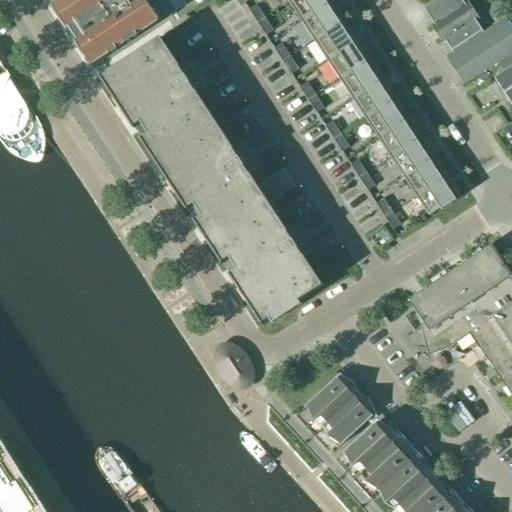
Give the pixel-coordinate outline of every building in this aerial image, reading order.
[(63,0),(53,7),(55,9),(56,8),(71,31),(70,32),(71,33),(72,32),(77,39),(75,40),(77,42),(78,41),(93,64),(92,65),(93,67),(161,24),(160,22),(148,4),(153,0),(63,0)] [(302,22),(334,2),(332,0),(293,0),(289,3),(302,22)] [(484,34),(461,0),(435,0),(423,8),(453,54),(450,56),(446,59),(464,86),(511,54),(511,27),(507,19),(484,34)] [(315,42),(346,21),(334,2),(302,22),(315,42)] [(257,24),(266,18),(257,6),(250,11),(249,10),(248,11),(257,24)] [(266,18),(257,24),(266,37),(267,37),(266,36),(274,31),(266,18)] [(327,61),(359,41),(346,21),(315,42),(327,61)] [(180,68),(161,39),(100,79),(263,327),(324,287),(304,257),(308,255),(291,230),(288,232),(251,175),(254,173),(238,148),(234,150),(197,93),(200,91),(184,66),(180,68)] [(340,81),(372,60),(359,41),(327,61),(340,81)] [(283,63),(291,57),(283,44),(275,50),(275,49),(274,49),(283,63)] [(291,57),(283,63),(291,76),(292,76),(292,75),(300,70),(291,57)] [(353,100),(384,80),(372,60),(340,81),(353,100)] [(511,68),(495,80),(511,106),(511,126),(504,132),(511,144),(511,68)] [(365,120),(397,99),(384,80),(353,100),(365,120)] [(308,102),(317,96),(308,83),(300,88),(299,88),(308,102)] [(317,96),(308,102),(317,115),(318,115),(317,114),(325,109),(317,96)] [(378,139),(410,118),(397,99),(365,120),(378,139)] [(391,159),(423,138),(410,118),(378,139),(391,159)] [(334,141),(342,135),(334,122),(326,127),(325,127),(334,141)] [(342,135),(334,141),(342,154),(343,153),(350,148),(342,135)] [(404,178),(435,157),(423,138),(391,159),(404,178)] [(416,198),(448,177),(435,157),(404,178),(416,198)] [(359,179),(368,174),(359,161),(351,166),(351,165),(350,166),(359,179)] [(368,174),(359,179),(368,193),(369,192),(368,192),(376,186),(368,174)] [(448,177),(416,198),(429,218),(461,197),(448,177)] [(385,218),(393,213),(385,200),(377,205),(376,204),(376,205),(385,218)] [(393,213),(385,218),(393,232),(394,231),(393,230),(401,225),(393,213)] [(511,276),(491,246),(409,301),(415,311),(411,313),(420,327),(416,330),(417,331),(421,328),(428,355),(424,356),(424,358),(431,356),(437,354),(440,353),(446,350),(452,347),(455,345),(470,335),(511,397),(511,276)] [(241,389),(250,383),(250,382),(251,379),(251,376),(251,373),(250,371),(250,369),(249,367),(248,365),(243,357),(242,356),(240,355),(239,353),(237,352),(235,351),(233,350),(230,349),(227,349),(219,354),(218,357),(218,359),(218,361),(218,363),(218,365),(219,367),(219,368),(220,371),(221,372),(226,380),(227,381),(228,382),(231,385),(233,386),(235,387),(238,388),(241,389)] [(327,423),(355,398),(344,386),(349,382),(354,385),(355,384),(342,376),(341,375),(306,407),(307,409),(314,422),(315,422),(314,421),(320,416),(327,423)] [(355,398),(327,423),(334,431),(328,436),(327,437),(340,445),(341,446),(376,414),(375,413),(369,400),(367,400),(370,406),(366,410),(355,398)] [(393,431),(381,423),(380,422),(344,454),(345,455),(352,469),(353,468),(353,467),(359,462),(373,477),(367,483),(366,482),(366,483),(379,491),(379,492),(386,506),(387,505),(393,499),(404,511),(455,511),(451,507),(455,503),(461,506),(461,505),(449,497),(448,496),(441,483),(440,484),(443,489),(438,493),(417,469),(412,474),(407,468),(414,461),(427,469),(427,468),(415,460),(414,459),(407,446),(406,447),(409,452),(404,456),(383,433),(387,429),(393,432),(393,431)] [(26,511),(0,472),(0,511),(26,511)]
